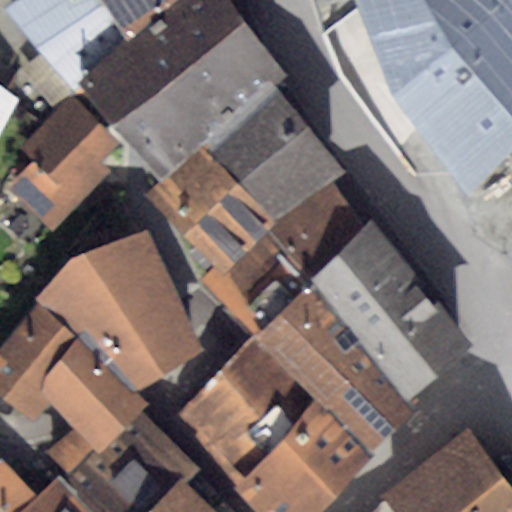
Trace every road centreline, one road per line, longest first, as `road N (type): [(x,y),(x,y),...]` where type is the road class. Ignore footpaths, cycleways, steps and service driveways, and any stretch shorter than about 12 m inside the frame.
road 1 (residential): [(281,0),(333,108),(502,345)]
road 2 (residential): [(502,345),(346,511)]
